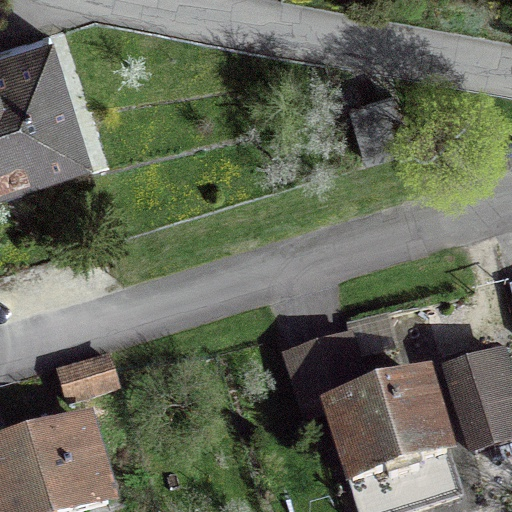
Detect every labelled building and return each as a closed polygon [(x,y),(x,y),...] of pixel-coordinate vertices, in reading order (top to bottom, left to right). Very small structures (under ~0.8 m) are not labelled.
[(0,53),(0,180),(85,153),(49,37),(0,53)] [(350,109),(366,161),(408,148),(393,96),(350,109)] [(331,413),(360,511),(413,511),(459,498),(424,384),(365,402),(348,344),(289,362),(308,420),(331,413)] [(448,376),(472,456),(511,444),(511,391),(502,359),(448,376)] [(59,374),(69,405),(117,391),(107,360),(59,374)] [(0,451),(0,511),(78,511),(108,504),(85,427),(0,451)]
